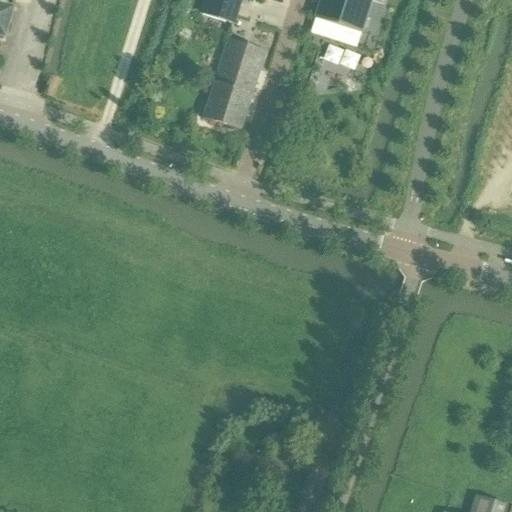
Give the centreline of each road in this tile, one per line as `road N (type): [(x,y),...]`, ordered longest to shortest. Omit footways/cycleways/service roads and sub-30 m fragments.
road 1 (tertiary): [(418,257),(232,205),(0,118)]
road 2 (unclassified): [(337,511),(418,257)]
road 3 (track): [(99,131),(142,0)]
